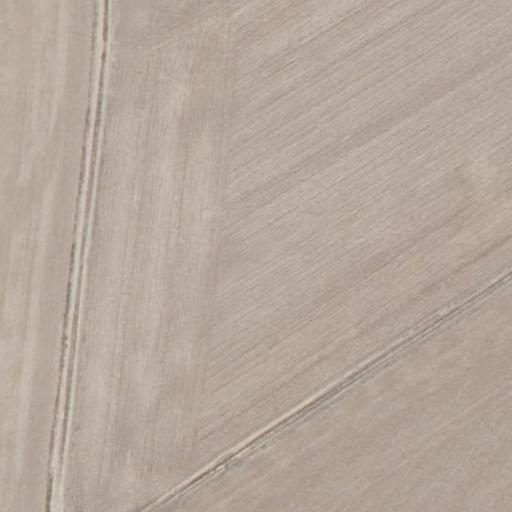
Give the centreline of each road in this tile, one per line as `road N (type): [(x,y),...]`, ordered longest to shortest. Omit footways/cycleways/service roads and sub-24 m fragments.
road 1 (track): [(95,0),(60,511)]
road 2 (track): [(161,511),(511,283)]
